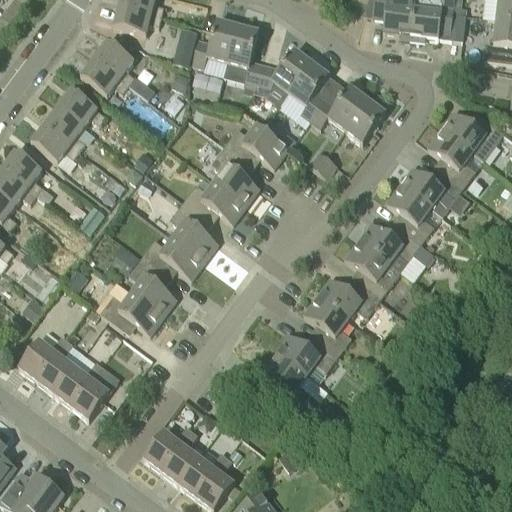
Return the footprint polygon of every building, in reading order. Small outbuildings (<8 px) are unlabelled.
[(24,13),(33,0),(17,0),(14,5),(24,13)] [(121,0),(118,13),(161,24),(164,14),(154,11),(156,0),(121,0)] [(414,15),(415,3),(415,1),(408,0),(370,0),(364,23),(372,24),(384,26),(383,39),(410,42),(414,15)] [(450,46),(452,19),(454,0),(442,0),(442,6),(415,3),(414,15),(410,42),(410,48),(420,50),(421,44),(438,46),(438,44),(450,46)] [(511,0),(499,0),(496,24),(511,26),(511,0)] [(14,5),(7,15),(1,22),(11,29),(17,22),(24,13),(14,5)] [(159,34),(161,24),(118,13),(113,34),(146,43),(149,31),(159,34)] [(452,19),(450,46),(462,47),(465,20),(452,19)] [(0,44),(11,29),(1,22),(0,24),(0,44)] [(511,26),(496,24),(493,51),(486,50),(484,67),(511,70),(511,26)] [(227,70),(237,33),(216,28),(210,50),(198,47),(192,72),(204,75),(207,65),(227,70)] [(256,96),(262,71),(251,68),(258,39),(237,33),(227,70),(248,76),(244,93),(256,96)] [(177,52),(193,56),(197,39),(182,35),(177,52)] [(93,66),(129,92),(147,106),(153,98),(127,78),(134,68),(107,48),(93,66)] [(288,101),(311,70),(294,57),(280,76),(262,71),(256,96),(268,99),(274,90),(288,101)] [(123,101),(129,92),(93,66),(80,84),(107,104),(114,95),(123,101)] [(310,128),(325,108),(316,100),(329,83),(311,70),(288,101),(306,114),(301,121),(310,128)] [(188,84),(175,79),(170,92),(183,97),(188,84)] [(345,138),(368,107),(350,94),(335,115),(325,108),(310,128),(320,135),(328,125),(345,138)] [(57,115),(84,135),(91,126),(99,132),(106,123),(70,97),(57,115)] [(363,151),(373,137),(385,120),(368,107),(345,138),(363,151)] [(77,144),(84,135),(57,115),(44,132),(79,159),(85,151),(77,144)] [(440,137),(472,160),(480,150),(490,158),(504,140),(480,123),(473,133),(454,119),(440,137)] [(73,167),(79,159),(44,132),(31,150),(57,170),(65,161),(73,167)] [(224,154),(247,171),(254,162),(274,176),(288,157),(256,133),(248,144),(237,136),(224,154)] [(465,171),(472,160),(440,137),(427,155),(446,169),(439,179),(462,196),(475,178),(465,171)] [(240,181),(247,171),(224,154),(211,171),(221,179),(214,189),(246,213),(259,195),(240,181)] [(154,165),(143,157),(133,170),(144,178),(154,165)] [(1,176),(36,202),(47,210),(53,202),(34,188),(41,178),(14,158),(1,176)] [(326,186),(336,172),(319,159),(309,173),(326,186)] [(87,165),(80,160),(75,167),(82,171),(87,165)] [(143,181),(132,173),(127,178),(128,188),(135,192),(143,181)] [(462,196),(439,179),(431,188),(412,174),(399,192),(431,216),(439,206),(449,214),(462,196)] [(30,211),(36,202),(1,176),(0,177),(0,202),(15,214),(22,205),(30,211)] [(126,192),(112,181),(105,190),(120,201),(126,192)] [(156,190),(146,184),(138,196),(147,202),(156,190)] [(232,231),(246,213),(214,189),(206,199),(196,192),(182,209),(206,227),(213,217),(232,231)] [(423,226),(431,216),(399,192),(386,210),(405,225),(397,234),(421,252),(434,234),(423,226)] [(8,223),(15,214),(0,202),(0,230),(10,238),(17,229),(8,223)] [(199,237),(206,227),(182,209),(169,227),(180,235),(172,245),(204,269),(218,251),(199,237)] [(89,240),(104,220),(93,212),(78,232),(89,240)] [(421,252),(397,234),(390,244),(371,230),(358,248),(390,272),(397,262),(408,269),(414,261),(428,272),(435,263),(421,252)] [(191,287),(204,269),(172,245),(165,255),(154,247),(141,265),(164,282),(172,273),(191,287)] [(400,280),(390,272),(358,248),(344,266),(363,280),(356,290),(380,307),(400,280)] [(0,264),(7,269),(13,260),(0,250),(0,264)] [(31,274),(35,268),(24,260),(20,267),(31,274)] [(157,292),(164,282),(141,265),(128,282),(138,290),(131,300),(163,324),(176,306),(157,292)] [(89,284),(76,275),(65,292),(77,300),(89,284)] [(380,307),(356,290),(349,300),(330,285),(316,304),(349,327),(356,317),(367,325),(380,307)] [(149,342),(163,324),(131,300),(123,310),(113,303),(100,320),(123,338),(131,328),(149,342)] [(41,311),(32,304),(21,319),(30,325),(41,311)] [(341,338),(349,327),(316,304),(303,322),(322,336),(315,346),(338,363),(351,345),(341,338)] [(87,322),(95,327),(99,321),(92,316),(87,322)] [(73,338),(67,347),(73,351),(79,343),(73,338)] [(338,363),(315,346),(308,355),(288,341),(275,359),(307,383),(315,373),(325,381),(338,363)] [(36,388),(67,347),(61,342),(50,356),(38,347),(18,375),(36,388)] [(53,401),(74,374),(62,365),(73,351),(67,347),(36,388),(53,401)] [(300,393),(307,383),(275,359),(262,377),(281,391),(273,401),(297,419),(310,401),(300,393)] [(71,414),(101,373),(96,368),(85,382),(74,374),(53,401),(71,414)] [(101,373),(71,414),(89,428),(109,400),(97,391),(107,377),(101,373)] [(407,392),(399,386),(388,399),(396,405),(407,392)] [(394,407),(383,398),(374,410),(386,418),(394,407)] [(378,437),(367,426),(357,436),(367,447),(378,437)] [(161,479),(192,437),(186,433),(175,447),(163,438),(143,465),(161,479)] [(178,492),(199,465),(187,456),(198,442),(192,437),(161,479),(178,492)] [(0,492),(11,479),(0,471),(0,469),(0,462),(4,457),(0,453),(0,492)] [(290,453),(278,463),(290,478),(302,469),(290,453)] [(234,455),(228,464),(235,469),(241,460),(234,455)] [(196,505),(227,464),(221,459),(210,473),(199,465),(178,492),(196,505)] [(227,464),(196,505),(205,511),(218,511),(234,491),(222,482),(232,468),(227,464)] [(31,487),(20,479),(0,505),(0,511),(56,511),(64,502),(36,481),(31,487)] [(269,511),(259,498),(240,511),(269,511)]
